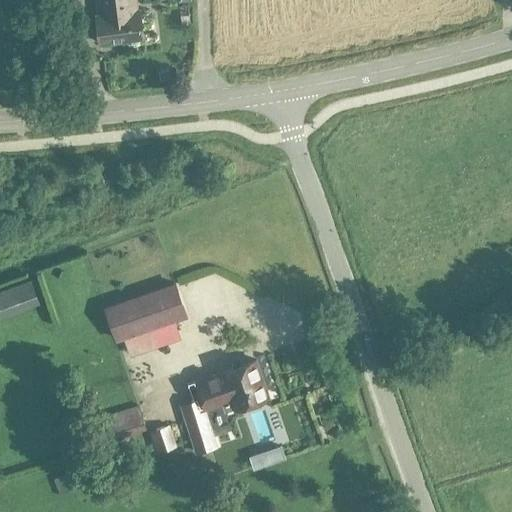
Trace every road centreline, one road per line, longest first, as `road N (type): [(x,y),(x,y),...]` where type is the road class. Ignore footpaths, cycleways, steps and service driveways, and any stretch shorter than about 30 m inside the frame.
road 1 (unclassified): [(423,511),(280,91)]
road 2 (secondary): [(280,91),(511,39)]
road 3 (secondary): [(0,123),(208,101)]
